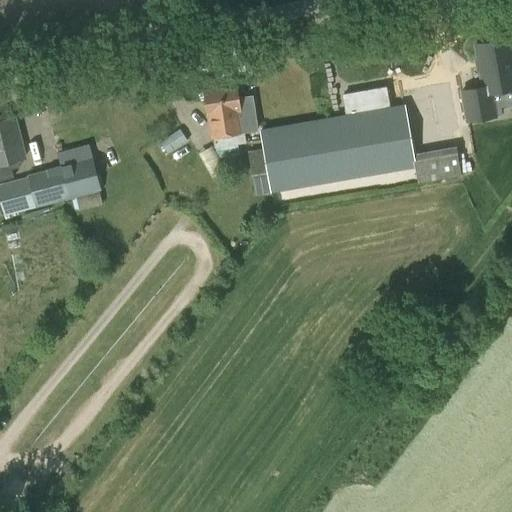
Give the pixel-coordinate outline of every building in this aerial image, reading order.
[(482,86),(491,91),(511,88),(511,45),(511,38),(475,43),(482,86)] [(231,124),(233,142),(245,141),(236,80),(220,83),(219,76),(204,79),(205,85),(203,85),(205,97),(223,95),(227,124),(231,124)] [(390,106),(386,85),(343,92),(347,114),(261,129),(265,149),(249,152),(256,192),(414,163),(417,183),(461,176),(456,146),(414,153),(405,103),(390,106)] [(494,115),(491,91),(482,86),(461,89),(465,119),(494,115)] [(15,117),(0,120),(0,180),(13,177),(11,169),(18,167),(16,158),(25,156),(15,117)] [(160,141),(167,153),(187,140),(180,128),(160,141)] [(0,200),(4,216),(54,203),(54,200),(69,196),(67,189),(92,183),(86,159),(27,175),(28,176),(0,183),(0,200)] [(378,189),(402,185),(400,173),(376,178),(378,189)]
